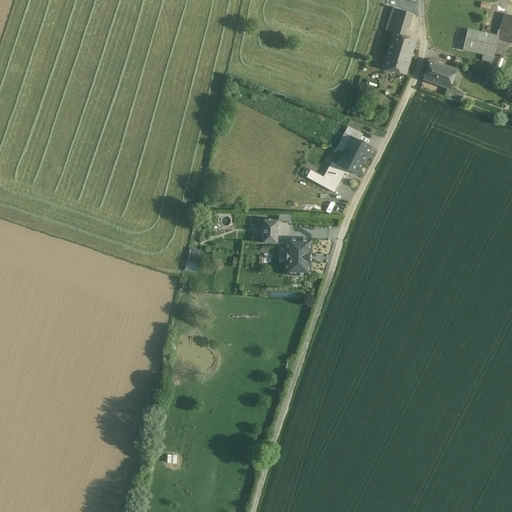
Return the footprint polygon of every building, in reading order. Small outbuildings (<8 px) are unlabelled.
[(394,7),(387,30),(393,32),(400,9),(394,7)] [(400,9),(393,32),(405,36),(412,13),(400,9)] [(511,16),(504,14),(498,36),(498,39),(511,42),(511,16)] [(498,36),(468,29),(462,50),(482,55),(492,57),(493,57),(498,39),(498,36)] [(405,36),(393,32),(386,55),(399,58),(400,53),(411,56),(416,40),(405,36)] [(399,58),(386,55),(382,68),(405,75),(411,56),(400,53),(399,58)] [(492,57),(482,55),(481,61),(490,63),(492,57)] [(467,61),(455,57),(453,62),(465,66),(467,61)] [(456,70),(429,61),(423,80),(446,88),(449,89),(456,70)] [(463,94),(449,89),(446,88),(443,98),(460,104),(463,94)] [(372,148),(352,138),(338,165),(346,169),(357,176),(372,148)] [(338,165),(331,161),(323,177),(338,184),(346,169),(338,165)] [(338,184),(323,177),(311,170),(307,179),(333,193),(338,184)] [(278,221),(263,220),(262,243),(277,244),(278,221)] [(310,241),(287,240),(285,274),(309,275),(310,241)] [(190,248),(188,261),(198,262),(200,249),(190,248)] [(350,327),(331,321),(322,344),(341,351),(350,327)] [(168,454),(167,462),(177,463),(178,455),(168,454)]
